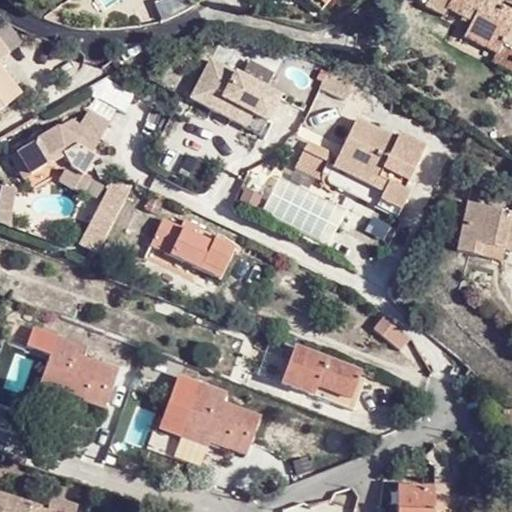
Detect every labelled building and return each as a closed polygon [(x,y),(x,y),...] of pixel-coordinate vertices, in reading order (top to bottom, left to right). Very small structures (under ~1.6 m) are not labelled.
[(463,35),(496,54),(502,44),(511,49),(511,9),(510,12),(489,0),(426,0),(424,4),(443,13),(448,7),(471,20),(463,35)] [(0,105),(17,93),(0,70),(0,54),(5,51),(0,43),(0,105)] [(511,73),(511,70),(511,49),(502,44),(496,54),(490,62),(511,73)] [(279,96),(211,58),(190,95),(258,133),(279,96)] [(325,69),(317,85),(342,97),(350,81),(325,69)] [(64,125),(15,155),(30,177),(60,160),(69,173),(81,179),(91,158),(74,149),(82,134),(97,141),(104,125),(82,113),(74,130),(64,125)] [(354,116),(330,167),(403,200),(408,189),(404,186),(425,141),(403,131),(399,140),(394,138),(395,135),(354,116)] [(398,128),(395,135),(394,138),(399,140),(403,131),(398,128)] [(323,163),(328,150),(305,139),(299,152),(323,163)] [(323,164),(323,163),(299,152),(294,165),(317,176),(323,164)] [(15,155),(9,159),(23,181),(30,177),(15,155)] [(330,167),(326,177),(329,182),(397,213),(403,200),(330,167)] [(98,253),(130,188),(112,180),(81,245),(98,253)] [(13,190),(0,187),(0,226),(0,228),(9,229),(13,190)] [(454,252),(478,256),(479,247),(500,250),(511,251),(511,211),(462,203),(454,252)] [(178,229),(161,221),(149,248),(218,281),(233,249),(213,240),(211,244),(194,236),(200,225),(184,218),(178,229)] [(499,260),(500,250),(479,247),(478,256),(499,260)] [(401,350),(410,337),(384,318),(375,332),(401,350)] [(53,338),(37,379),(64,389),(63,394),(101,409),(115,372),(78,358),(82,349),(53,338)] [(364,375),(292,348),(279,384),(351,411),(364,375)] [(61,399),(63,394),(64,389),(37,379),(33,389),(61,399)] [(196,385),(181,427),(209,437),(208,442),(244,456),(259,417),(221,405),(224,395),(196,385)] [(511,435),(511,408),(483,411),(487,426),(493,427),(500,435),(511,435)] [(206,447),(208,442),(209,437),(181,427),(177,437),(206,447)] [(433,511),(434,488),(397,487),(395,511),(433,511)] [(0,511),(77,511),(80,505),(54,497),(48,511),(0,498),(0,511)]
